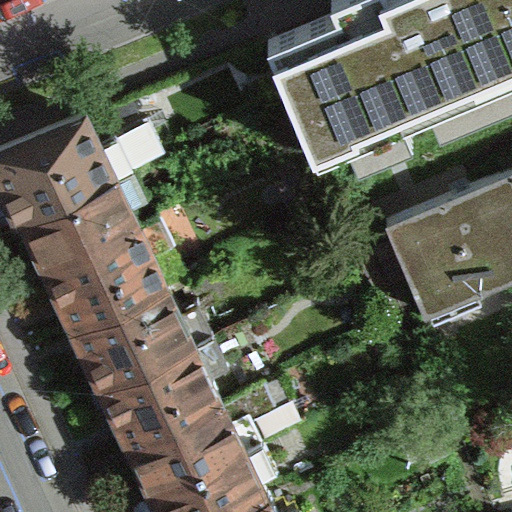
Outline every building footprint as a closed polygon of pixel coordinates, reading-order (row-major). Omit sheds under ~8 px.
[(318,150),(511,68),(511,0),(335,0),(337,4),(268,33),(318,150)] [(25,212),(115,170),(132,162),(117,129),(97,139),(83,110),(0,145),(0,169),(22,214),(25,212)] [(386,216),(425,309),(511,273),(511,163),(463,184),(386,216)] [(115,170),(25,212),(30,223),(47,259),(138,216),(115,170)] [(76,319),(166,276),(154,249),(172,241),(156,208),(138,216),(47,259),(53,272),(76,319)] [(166,276),(76,319),(81,330),(104,379),(195,336),(166,276)] [(195,336),(104,379),(109,390),(132,438),(223,395),(195,336)] [(253,414),(276,403),(263,376),(223,396),(223,395),(132,438),(137,449),(155,485),(262,434),(253,414)] [(166,511),(219,511),(267,489),(258,470),(275,463),(262,434),(155,485),(159,496),(166,511)] [(279,511),(268,489),(267,489),(219,511),(279,511)]
